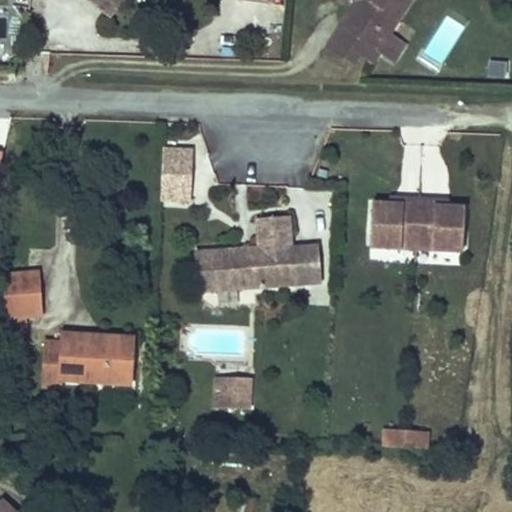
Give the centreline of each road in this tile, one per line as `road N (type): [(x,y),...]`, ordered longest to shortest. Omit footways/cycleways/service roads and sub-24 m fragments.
road 1 (residential): [(0,90),(511,110)]
road 2 (track): [(482,438),(488,312),(511,159)]
